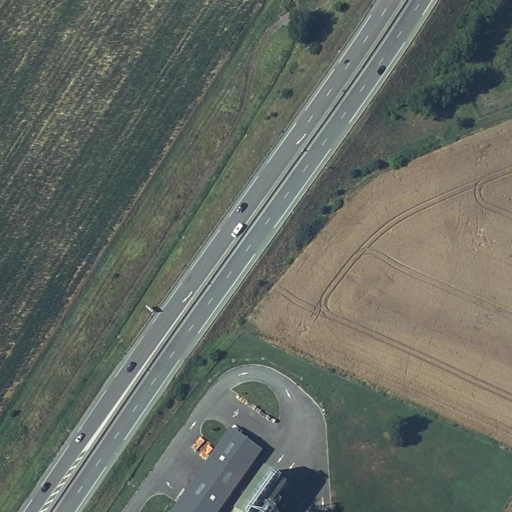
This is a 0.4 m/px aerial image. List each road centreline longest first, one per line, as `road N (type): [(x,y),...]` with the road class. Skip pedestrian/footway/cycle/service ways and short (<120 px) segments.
road 1 (trunk): [(391,0),(30,511)]
road 2 (trunk): [(65,511),(420,0)]
